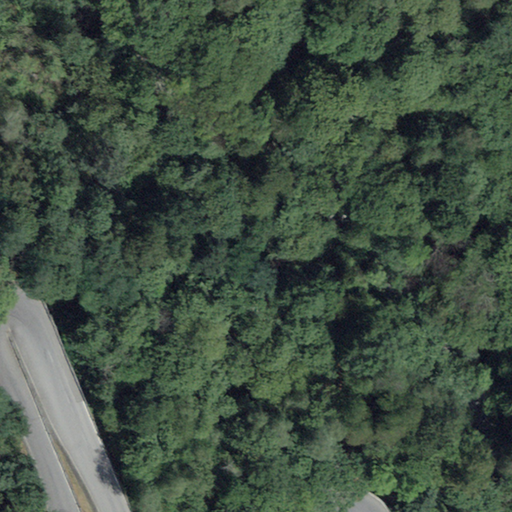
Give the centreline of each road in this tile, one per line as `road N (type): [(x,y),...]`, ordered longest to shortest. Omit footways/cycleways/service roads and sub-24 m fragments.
road 1 (tertiary): [(0,304),(26,314),(115,511)]
road 2 (tertiary): [(62,511),(0,360)]
